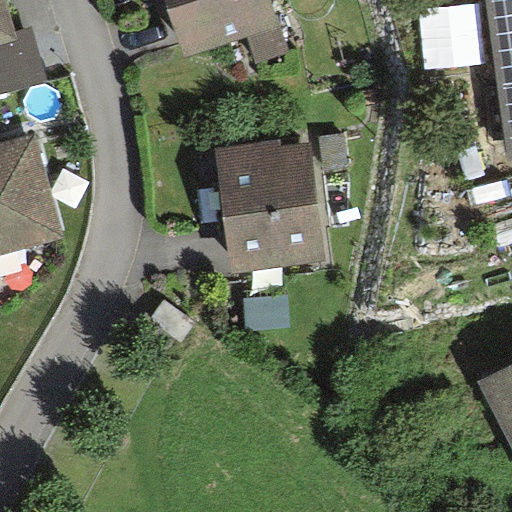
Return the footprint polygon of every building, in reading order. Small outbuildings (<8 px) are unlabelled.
[(0,0),(0,43),(17,38),(14,30),(4,0),(0,0)] [(165,0),(183,57),(248,37),(257,64),(290,53),(272,0),(165,0)] [(511,0),(486,0),(509,158),(511,157),(511,0)] [(17,38),(0,43),(0,92),(47,78),(31,25),(14,30),(17,38)] [(0,140),(0,255),(66,236),(34,130),(0,140)] [(345,134),(322,137),(326,170),(349,167),(345,134)] [(215,150),(231,273),(324,261),(309,143),(280,147),(279,142),(215,150)] [(511,364),(481,379),(511,443),(511,364)]
